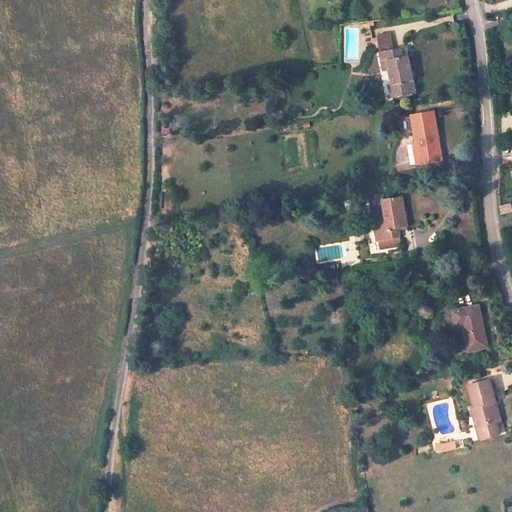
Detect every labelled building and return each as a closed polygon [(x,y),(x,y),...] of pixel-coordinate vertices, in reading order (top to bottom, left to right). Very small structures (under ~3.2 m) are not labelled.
[(418,97),(410,59),(404,60),(403,53),(383,57),(383,59),(386,73),(392,73),(396,87),(391,89),(393,101),(418,97)] [(441,164),(435,116),(413,117),(414,134),(415,135),(415,147),(420,147),(422,166),(441,164)] [(422,166),(420,147),(415,147),(412,149),(414,167),(422,166)] [(411,242),(406,214),(397,214),(397,211),(372,214),(380,256),(403,253),(402,243),(411,242)] [(487,352),(479,310),(453,315),(455,330),(463,329),(467,356),(487,352)] [(496,413),(492,391),(471,395),(479,435),(476,437),(478,448),(497,444),(495,432),(491,413),(496,413)] [(500,432),(496,413),(491,413),(495,432),(500,432)] [(437,451),(457,449),(456,441),(437,442),(437,451)] [(455,458),(453,451),(443,454),(444,460),(455,458)] [(444,460),(443,453),(438,452),(436,458),(444,460)]
